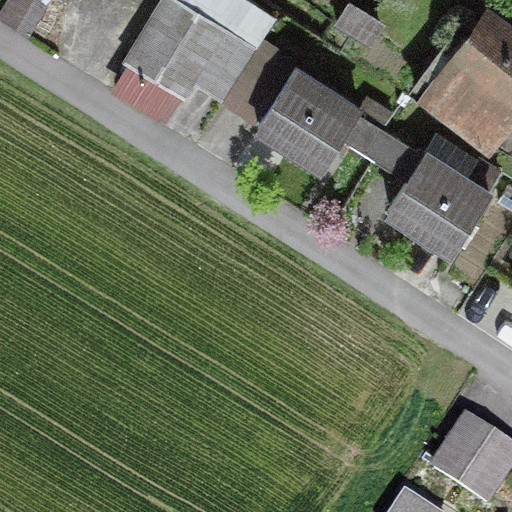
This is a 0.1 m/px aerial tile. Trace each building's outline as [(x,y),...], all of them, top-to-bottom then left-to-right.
[(248,52),(171,0),(165,0),(125,65),(177,95),(189,76),(220,95),(248,52)] [(363,41),(375,23),(344,4),(333,22),(363,41)] [(410,89),(482,145),(511,105),(511,38),(482,16),(468,34),(458,26),(410,89)] [(222,98),(252,116),(285,63),(255,45),(222,98)] [(338,134),(372,156),(385,134),(352,113),(354,109),(291,68),(254,126),(317,166),(338,134)] [(419,156),(385,134),(372,156),(405,177),(385,209),(448,250),(485,192),(421,152),(419,156)] [(430,469),(482,504),(511,458),(511,454),(462,421),(430,469)] [(442,511),(410,488),(392,511),(442,511)]
